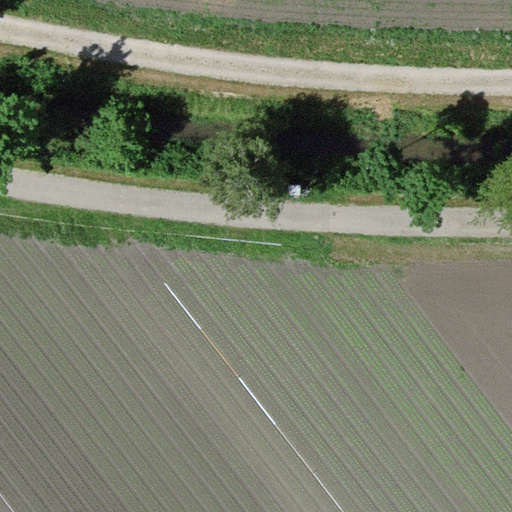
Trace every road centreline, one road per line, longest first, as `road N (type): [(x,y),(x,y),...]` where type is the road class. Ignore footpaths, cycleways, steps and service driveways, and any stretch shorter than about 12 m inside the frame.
road 1 (track): [(0,170),(297,211),(511,211)]
road 2 (track): [(511,57),(360,57),(3,0)]
